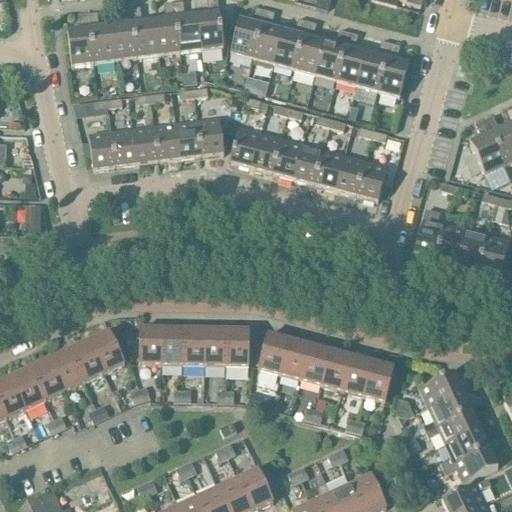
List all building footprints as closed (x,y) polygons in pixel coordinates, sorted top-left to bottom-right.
[(377,0),(420,11),(423,1),(420,0),(377,0)] [(196,21),(201,57),(223,54),(217,3),(206,4),(208,20),(196,21)] [(201,57),(196,21),(184,22),(182,7),(173,8),(179,60),(201,57)] [(179,60),(173,8),(163,9),(165,25),(153,26),(158,62),(179,60)] [(158,62),(153,26),(141,28),(139,12),(130,14),(136,65),(158,62)] [(136,65),(130,14),(120,15),(122,28),(110,29),(114,68),(136,65)] [(251,66),(264,16),(255,14),(251,29),(238,25),(229,60),(251,66)] [(264,16),(251,66),(272,72),(281,37),(269,34),(273,19),(264,16)] [(114,68),(110,29),(98,31),(96,18),(87,19),(93,70),(114,68)] [(93,70),(87,19),(77,20),(79,35),(66,37),(70,73),(93,70)] [(281,37),(272,72),(293,77),(306,27),(297,25),(293,40),(281,37)] [(306,27),(293,77),(314,83),(323,47),(311,44),(315,30),(306,27)] [(323,47),(314,83),(335,88),(348,38),(339,36),(335,51),(323,47)] [(348,38),(335,88),(356,94),(365,58),(353,55),(357,41),(348,38)] [(356,94),(353,105),(374,110),(377,99),(390,49),(381,47),(377,62),(365,58),(356,94)] [(390,49),(377,99),(399,105),(408,70),(395,66),(399,51),(390,49)] [(192,95),(193,103),(207,102),(206,94),(192,95)] [(193,103),(192,95),(178,97),(179,105),(193,103)] [(149,101),(150,109),(164,107),(163,99),(149,101)] [(135,102),(136,110),(150,109),(149,101),(135,102)] [(258,115),(260,107),(246,103),(244,111),(258,115)] [(106,106),(107,114),(121,112),(120,104),(106,106)] [(92,108),(93,116),(107,114),(106,106),(92,108)] [(287,122),(289,114),(275,111),(273,119),(287,122)] [(351,112),(348,125),(354,126),(357,114),(351,112)] [(289,114),(287,122),(301,126),(303,118),(289,114)] [(511,168),(511,137),(509,130),(498,135),(491,121),(483,125),(504,172),(511,168)] [(317,122),(315,130),(329,133),(331,126),(317,122)] [(196,127),(200,163),(223,160),(218,124),(196,127)] [(504,172),(483,125),(474,129),(480,143),(469,149),(484,182),(504,172)] [(331,126),(329,133),(343,137),(345,129),(331,126)] [(200,163),(196,127),(174,129),(179,166),(200,163)] [(179,166),(174,129),(153,132),(157,168),(179,166)] [(157,168),(153,132),(131,135),(136,171),(157,168)] [(359,133),(357,141),(371,145),(373,137),(359,133)] [(250,174),(260,139),(238,134),(229,169),(250,174)] [(136,171),(131,135),(110,137),(115,173),(136,171)] [(89,148),(81,148),(85,164),(90,163),(92,176),(115,173),(110,137),(88,140),(89,148)] [(373,137),(371,145),(384,148),(387,140),(373,137)] [(272,180),(281,145),(260,139),(250,174),(272,180)] [(293,186),(302,151),(281,145),(272,180),(293,186)] [(314,191),(323,156),(302,151),(293,186),(314,191)] [(335,197),(344,162),(323,156),(314,191),(335,197)] [(356,202),(365,167),(344,162),(335,197),(356,202)] [(365,167),(356,202),(378,208),(383,188),(384,183),(387,174),(387,173),(365,167)] [(383,188),(381,196),(389,198),(392,190),(383,188)] [(441,188),(439,196),(452,200),(455,192),(441,188)] [(455,192),(452,200),(466,204),(468,196),(455,192)] [(483,199),(480,207),(494,211),(496,203),(483,199)] [(496,203),(494,211),(506,214),(507,206),(496,203)] [(494,211),(490,226),(508,231),(506,214),(494,211)] [(422,224),(413,260),(435,265),(444,230),(437,228),(439,219),(425,215),(422,224)] [(27,224),(27,238),(40,239),(40,225),(27,224)] [(435,265),(456,271),(465,235),(444,230),(435,265)] [(456,271),(477,276),(486,241),(465,235),(456,271)] [(36,240),(38,254),(48,249),(49,241),(36,240)] [(486,241),(477,276),(499,282),(508,247),(486,241)] [(160,372),(161,333),(139,333),(138,372),(160,372)] [(161,333),(160,372),(182,372),(182,334),(161,333)] [(182,334),(182,372),(203,373),(204,334),(182,334)] [(204,334),(203,373),(225,373),(226,334),(204,334)] [(226,334),(225,373),(247,374),(248,335),(226,334)] [(88,347),(103,380),(124,371),(108,337),(88,347)] [(279,381),(288,346),(266,340),(257,375),(279,381)] [(288,346),(279,381),(300,386),(309,352),(288,346)] [(68,356),(84,390),(103,380),(88,347),(68,356)] [(309,352),(300,386),(320,392),(330,357),(309,352)] [(49,365),(64,399),(84,390),(68,356),(49,365)] [(330,357),(320,392),(341,398),(351,363),(330,357)] [(351,363),(341,398),(362,403),(371,368),(351,363)] [(29,374),(45,408),(64,399),(49,365),(29,374)] [(371,368),(362,403),(384,409),(393,374),(371,368)] [(9,383),(25,417),(45,408),(29,374),(9,383)] [(426,415),(462,398),(453,378),(427,390),(426,387),(416,392),(426,415)] [(0,387),(0,414),(6,426),(25,417),(9,383),(0,387)] [(137,395),(140,407),(149,404),(145,392),(137,395)] [(140,407),(137,395),(129,397),(132,409),(140,407)] [(181,408),(181,395),(173,395),(173,407),(181,408)] [(181,395),(181,408),(190,408),(190,395),(181,395)] [(224,408),(225,396),(216,396),(216,408),(224,408)] [(225,396),(224,408),(233,409),(233,396),(225,396)] [(462,398),(426,415),(432,427),(422,432),(425,438),(471,417),(462,398)] [(269,416),(273,404),(264,402),(261,414),(269,416)] [(273,404),(269,416),(278,418),(281,406),(273,404)] [(397,404),(394,417),(397,423),(406,425),(413,421),(407,407),(397,404)] [(511,406),(503,411),(511,430),(511,438),(511,439),(511,406)] [(95,414),(100,425),(108,422),(103,411),(95,414)] [(306,413),(303,425),(311,427),(314,415),(306,413)] [(87,418),(92,429),(100,425),(95,414),(87,418)] [(314,415),(311,427),(319,430),(323,417),(314,415)] [(444,452),(479,435),(471,417),(425,438),(427,443),(438,439),(444,452)] [(53,425),(58,436),(66,433),(61,422),(53,425)] [(397,423),(396,423),(401,433),(406,425),(397,423)] [(353,439),(356,426),(348,424),(344,436),(353,439)] [(45,429),(50,440),(58,436),(53,425),(45,429)] [(356,426),(353,439),(361,441),(364,428),(356,426)] [(232,428),(219,434),(223,443),(236,437),(232,428)] [(442,475),(488,454),(479,435),(444,452),(449,464),(439,468),(442,475)] [(14,443),(19,454),(26,451),(21,440),(14,443)] [(6,447),(11,458),(19,454),(14,443),(6,447)] [(415,443),(407,447),(413,459),(420,455),(415,443)] [(222,453),(227,464),(235,461),(230,449),(222,453)] [(214,456),(219,468),(227,464),(222,453),(214,456)] [(334,457),(340,469),(347,466),(342,454),(334,457)] [(488,454),(442,475),(445,481),(455,476),(461,489),(497,473),(488,454)] [(326,461),(332,473),(340,469),(334,457),(326,461)] [(182,471),(188,482),(195,479),(190,467),(182,471)] [(429,469),(419,474),(423,483),(434,478),(429,469)] [(188,482),(182,471),(175,475),(180,486),(188,482)] [(295,475),(300,487),(308,484),(302,472),(295,475)] [(236,484),(248,511),(263,511),(272,508),(256,475),(236,484)] [(287,479),(293,491),(300,487),(295,475),(287,479)] [(349,490),(359,511),(383,511),(369,481),(349,490)] [(216,493),(225,511),(248,511),(236,484),(216,493)] [(442,511),(477,511),(485,509),(479,495),(489,490),(487,485),(476,489),(440,506),(442,511)] [(143,490),(149,501),(157,497),(151,486),(143,490)] [(149,501),(143,490),(136,493),(141,504),(149,501)] [(330,499),(335,511),(359,511),(349,490),(330,499)] [(197,502),(201,511),(225,511),(216,493),(197,502)] [(59,511),(53,498),(23,511),(59,511)] [(310,508),(311,511),(335,511),(330,499),(310,508)] [(177,511),(201,511),(197,502),(177,511)]
